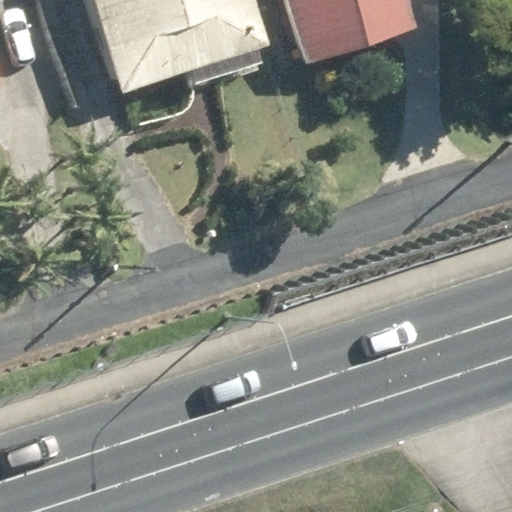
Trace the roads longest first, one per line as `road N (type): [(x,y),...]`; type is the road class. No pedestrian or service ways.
road 1 (primary): [(0,501),(511,335)]
road 2 (unknown): [(405,369),(509,511)]
